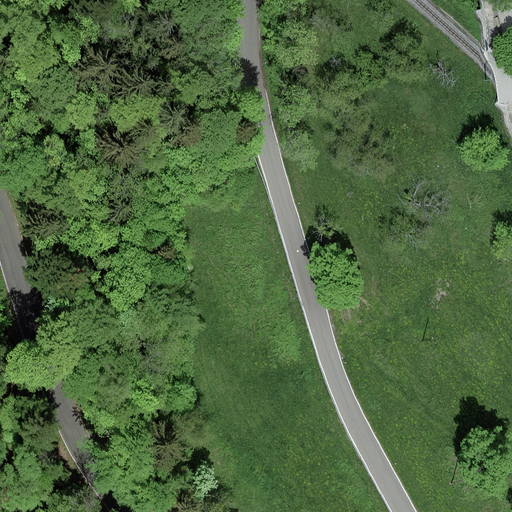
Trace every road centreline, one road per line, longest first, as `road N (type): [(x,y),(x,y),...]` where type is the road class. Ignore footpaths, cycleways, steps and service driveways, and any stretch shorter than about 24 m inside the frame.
road 1 (tertiary): [(245,0),(256,107),(336,377),(404,511)]
road 2 (tertiary): [(122,511),(67,414),(0,207)]
